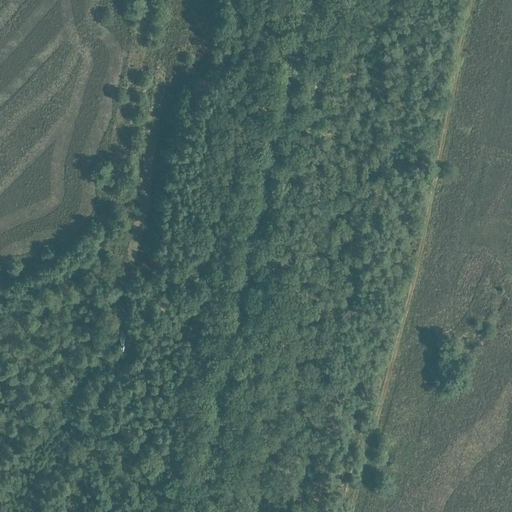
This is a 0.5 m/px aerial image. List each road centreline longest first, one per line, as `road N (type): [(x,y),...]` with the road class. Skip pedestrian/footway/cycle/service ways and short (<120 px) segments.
road 1 (unknown): [(470,0),(423,236),(354,511)]
road 2 (secondary): [(194,511),(307,0)]
